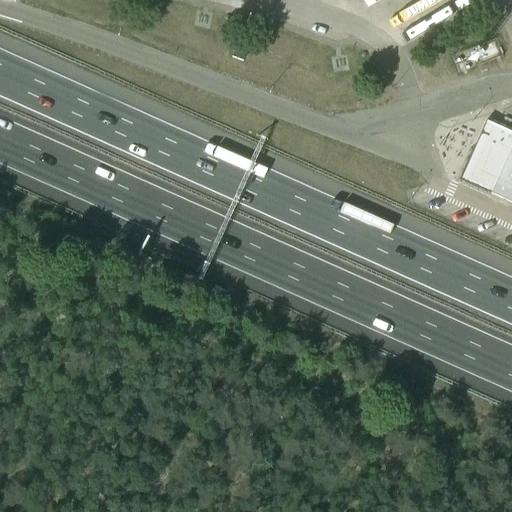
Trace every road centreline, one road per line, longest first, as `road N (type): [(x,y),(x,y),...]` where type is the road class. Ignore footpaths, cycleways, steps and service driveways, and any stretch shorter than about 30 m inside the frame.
road 1 (motorway): [(511,302),(0,73)]
road 2 (motorway): [(0,141),(511,370)]
